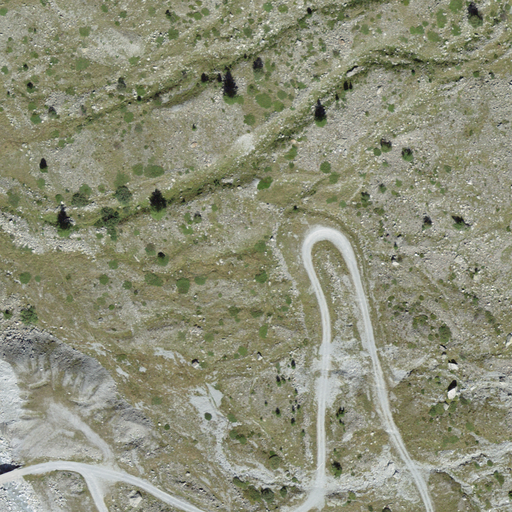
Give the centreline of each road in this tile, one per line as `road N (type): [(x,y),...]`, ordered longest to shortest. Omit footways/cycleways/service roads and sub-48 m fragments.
road 1 (track): [(298,511),(319,489),(325,329),(307,252),(318,237),(339,241),(348,254),(380,404),(428,511)]
road 2 (track): [(0,481),(42,467),(94,471),(100,511)]
